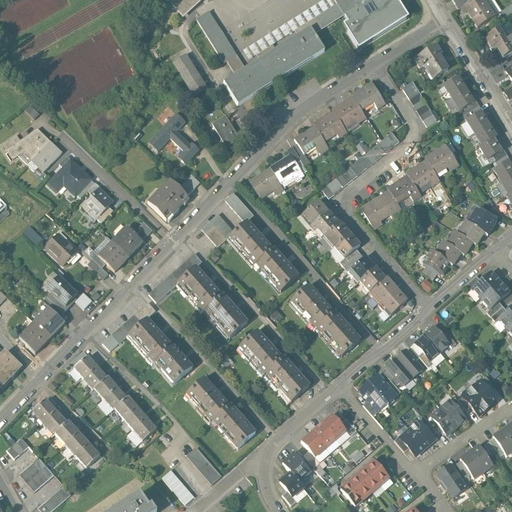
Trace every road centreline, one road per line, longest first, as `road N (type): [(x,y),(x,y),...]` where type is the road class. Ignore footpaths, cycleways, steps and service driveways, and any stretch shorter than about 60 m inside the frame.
road 1 (residential): [(426,308),(344,216),(342,201),(410,142),(413,127),(372,64)]
road 2 (residential): [(171,245),(290,118),(372,64)]
road 3 (residential): [(0,418),(171,245)]
road 4 (residential): [(171,245),(49,128)]
road 5 (residential): [(511,131),(446,22)]
